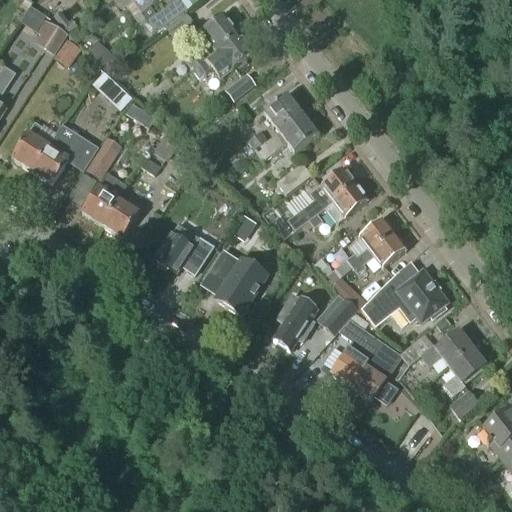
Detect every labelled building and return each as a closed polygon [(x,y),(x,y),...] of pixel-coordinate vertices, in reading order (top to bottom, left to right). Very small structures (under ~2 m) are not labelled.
[(127,0),(130,3),(139,15),(140,17),(155,6),(154,5),(153,3),(156,0),(127,0)] [(155,37),(186,15),(177,4),(147,26),(155,37)] [(53,21),(66,38),(77,30),(71,23),(68,25),(60,15),(53,21)] [(185,17),(165,32),(165,33),(166,33),(173,43),(178,39),(194,27),(193,27),(185,17)] [(215,56),(238,38),(223,19),(200,36),(215,56)] [(34,49),(54,61),(68,39),(43,24),(35,36),(40,39),(34,49)] [(231,76),(253,58),(238,38),(215,56),(216,56),(205,64),(191,74),(199,84),(212,74),(219,84),(231,76)] [(80,55),(66,45),(53,63),(67,73),(80,55)] [(93,48),(85,57),(106,76),(114,67),(93,48)] [(191,74),(205,64),(198,55),(184,65),(191,74)] [(105,78),(93,90),(102,99),(114,87),(105,78)] [(245,80),(226,95),(234,106),(253,91),(245,80)] [(286,101),(263,119),(278,138),(279,138),(301,121),(286,101)] [(133,125),(140,115),(133,111),(126,121),(133,125)] [(267,146),(255,156),(263,166),(287,148),(294,158),(316,140),(301,121),(279,138),(278,138),(267,146)] [(27,138),(11,164),(31,177),(48,150),(54,140),(56,138),(52,135),(43,129),(42,132),(34,127),(28,137),(27,138)] [(180,147),(167,134),(152,157),(153,157),(149,164),(146,162),(139,172),(154,181),(164,165),(167,166),(180,147)] [(48,150),(31,177),(52,190),(67,167),(67,165),(76,171),(90,150),(77,142),(74,147),(57,136),(55,141),(54,140),(48,150)] [(248,146),(245,148),(252,158),(255,156),(267,146),(261,137),(248,146)] [(107,143),(85,176),(100,185),(121,152),(107,143)] [(302,168),(276,187),(285,199),(311,180),(302,168)] [(310,189),(287,208),(297,221),(288,228),(295,237),(302,232),(309,226),(317,220),(317,219),(324,214),(326,213),(325,213),(355,189),(343,174),(315,196),(310,189)] [(326,213),(324,214),(336,229),(344,223),(367,205),(355,189),(325,213),(326,213)] [(101,231),(118,205),(98,191),(81,218),(101,231)] [(118,205),(101,231),(122,244),(139,218),(138,217),(143,210),(132,203),(127,211),(118,205)] [(309,226),(302,232),(305,236),(312,231),(314,233),(322,227),(317,220),(309,226)] [(355,258),(323,282),(331,290),(340,283),(353,272),(352,271),(394,239),(382,224),(359,242),(361,244),(351,252),(355,258)] [(165,249),(155,265),(168,274),(175,279),(180,271),(195,281),(213,253),(198,244),(188,237),(186,239),(181,247),(177,244),(171,240),(165,249)] [(394,239),(352,271),(353,272),(357,278),(365,272),(363,269),(374,261),(382,273),(406,255),(394,239)] [(239,268),(227,260),(223,257),(210,277),(226,288),(215,304),(240,321),(266,282),(241,265),(239,268)] [(379,299),(360,319),(374,337),(400,318),(410,331),(417,326),(422,331),(430,325),(433,328),(447,318),(444,314),(448,311),(423,279),(407,291),(398,280),(379,299)] [(340,283),(331,290),(342,302),(350,294),(340,283)] [(302,347),(314,329),(310,326),(316,316),(291,300),(276,324),(283,329),(273,345),(290,356),(298,344),(302,347)] [(338,300),(315,326),(334,342),(345,330),(349,325),(357,315),(349,309),(338,300)] [(445,324),(435,332),(440,338),(450,330),(445,324)] [(334,342),(332,344),(343,351),(349,344),(359,332),(360,332),(349,325),(345,330),(334,342)] [(352,347),(330,379),(350,393),(381,347),(359,332),(349,344),(352,347)] [(399,360),(400,361),(408,370),(420,361),(429,372),(441,363),(448,372),(472,353),(459,336),(436,353),(433,350),(427,355),(419,344),(399,360)] [(381,347),(350,393),(371,407),(385,385),(389,379),(389,378),(400,361),(399,360),(381,347)] [(455,380),(443,390),(452,401),(465,391),(462,388),(485,370),(472,353),(448,372),(455,380)] [(399,385),(408,370),(400,361),(389,378),(389,379),(399,385)] [(469,397),(450,411),(458,422),(477,408),(469,397)] [(502,468),(506,465),(511,460),(511,410),(482,434),(493,447),(489,451),(502,468)] [(511,460),(506,465),(502,468),(511,481),(511,460)]
